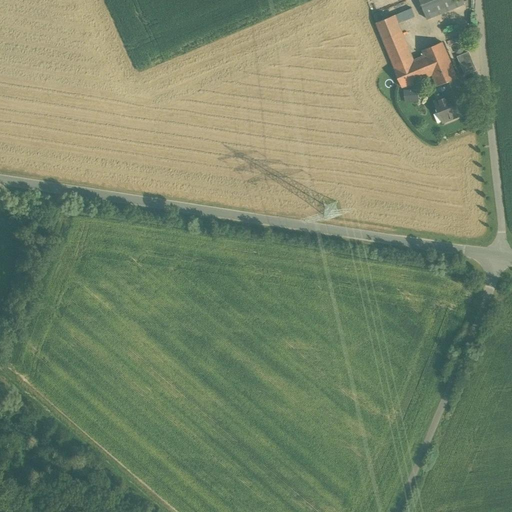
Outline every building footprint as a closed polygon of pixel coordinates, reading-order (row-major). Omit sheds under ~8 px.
[(462,0),(419,0),(427,19),(465,4),(462,0)] [(395,15),(376,23),(395,68),(394,69),(402,87),(433,74),(438,86),(445,83),(456,78),(457,78),(442,43),(423,51),(425,56),(414,61),(395,15)] [(468,53),(458,57),(465,74),(475,70),(468,53)] [(451,95),(435,102),(444,122),(471,110),(463,92),(467,90),(463,82),(459,84),(456,78),(445,83),(451,95)] [(423,101),(422,90),(408,91),(408,101),(423,101)]
